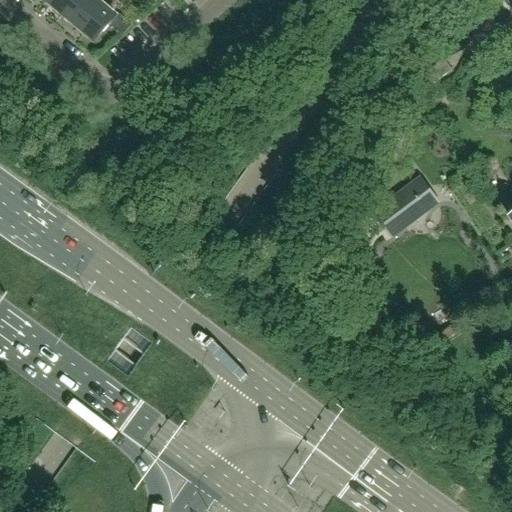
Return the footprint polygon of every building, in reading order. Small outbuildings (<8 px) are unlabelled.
[(75,0),(48,0),(46,3),(47,4),(48,3),(63,15),(75,0)] [(100,2),(97,0),(75,0),(63,15),(78,29),(100,2)] [(100,2),(78,29),(94,42),(110,24),(117,16),(100,2)] [(117,16),(110,24),(123,35),(131,25),(118,14),(117,16)] [(429,88),(451,72),(443,61),(421,78),(429,88)] [(392,237),(429,210),(411,187),(375,214),(392,237)]
